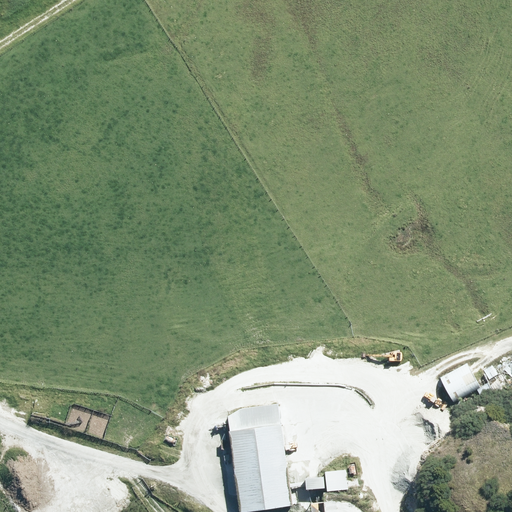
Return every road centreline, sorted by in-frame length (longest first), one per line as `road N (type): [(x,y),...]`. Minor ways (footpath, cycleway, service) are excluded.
road 1 (track): [(369,448),(337,420),(298,404),(240,404),(195,433),(190,501)]
road 2 (track): [(392,511),(369,448),(424,384),(511,343)]
road 3 (track): [(0,432),(166,484),(206,511)]
